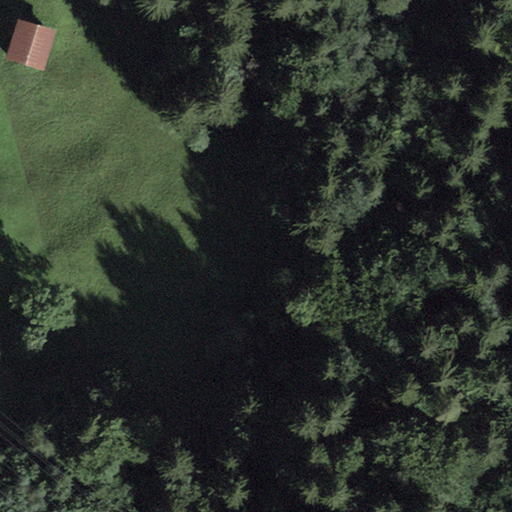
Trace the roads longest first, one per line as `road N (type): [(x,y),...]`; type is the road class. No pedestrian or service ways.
road 1 (track): [(511,322),(287,238),(212,62),(124,0)]
road 2 (track): [(142,511),(60,463),(0,441)]
